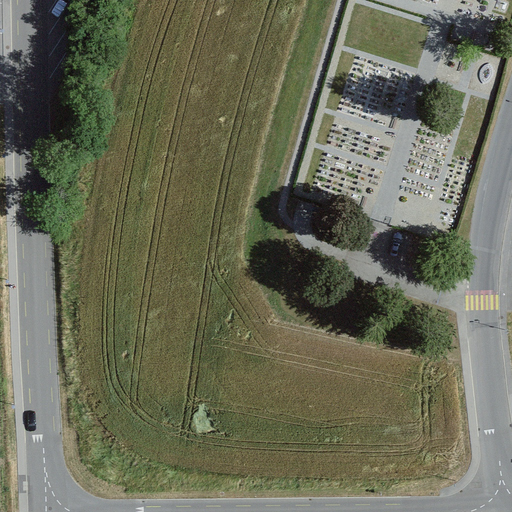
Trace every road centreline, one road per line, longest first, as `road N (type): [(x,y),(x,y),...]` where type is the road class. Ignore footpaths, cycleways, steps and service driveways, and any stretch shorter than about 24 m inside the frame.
road 1 (tertiary): [(48,511),(34,0)]
road 2 (unclassified): [(511,129),(483,249),(504,511)]
